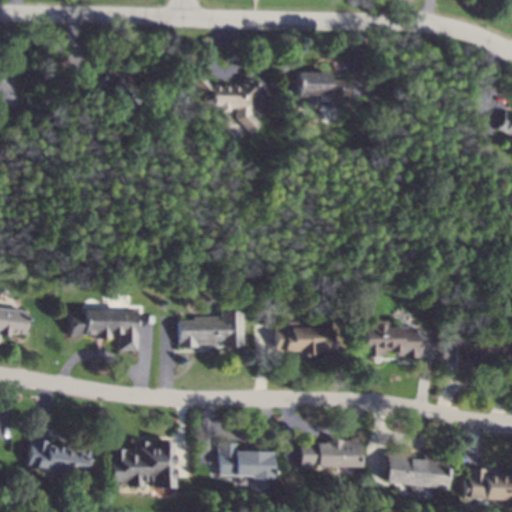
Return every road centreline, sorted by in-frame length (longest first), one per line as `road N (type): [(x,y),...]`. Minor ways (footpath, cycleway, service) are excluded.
road 1 (residential): [(0,373),(160,398),(342,398),(511,422)]
road 2 (residential): [(488,42),(407,22),(180,18)]
road 3 (residential): [(180,18),(0,13)]
